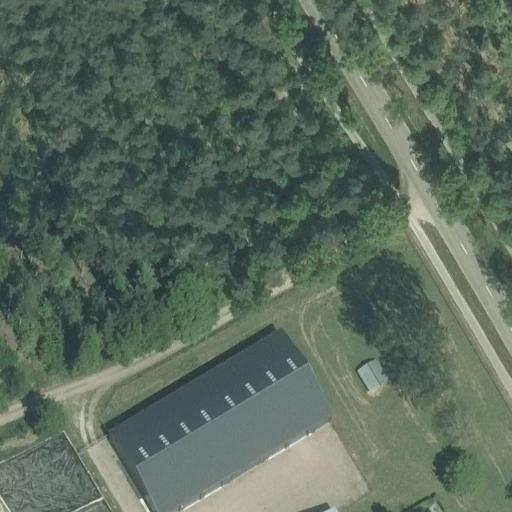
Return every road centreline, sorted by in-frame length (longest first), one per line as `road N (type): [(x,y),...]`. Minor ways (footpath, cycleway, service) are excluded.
road 1 (track): [(0,430),(139,372),(409,214)]
road 2 (secondary): [(511,327),(315,0)]
